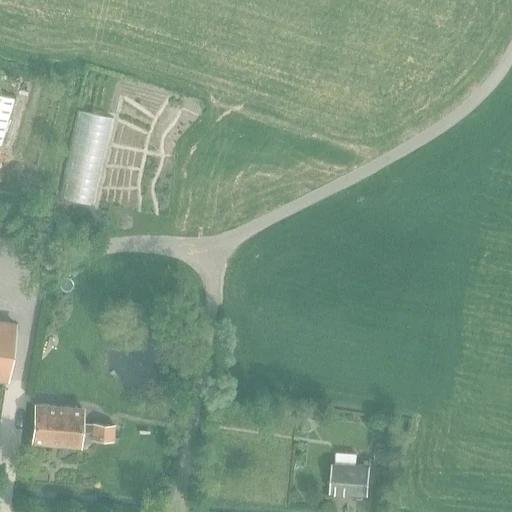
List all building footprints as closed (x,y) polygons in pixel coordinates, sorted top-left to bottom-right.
[(38,201),(89,213),(118,87),(67,75),(38,201)] [(0,95),(0,145),(1,146),(14,99),(0,95)] [(13,323),(0,321),(0,377),(5,378),(13,323)] [(33,405),(30,443),(77,446),(78,433),(91,434),(90,438),(111,439),(112,425),(78,422),(79,408),(33,405)] [(375,446),(373,464),(384,466),(387,445),(377,444),(376,446),(375,446)] [(361,466),(356,465),(356,454),(335,453),(335,464),(332,463),(329,492),(367,495),(370,461),(362,460),(361,466)]
